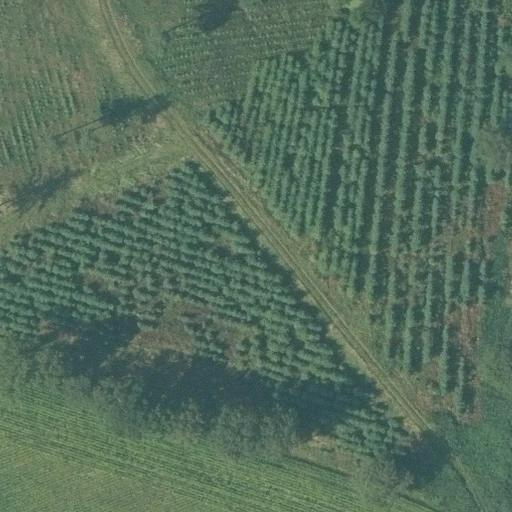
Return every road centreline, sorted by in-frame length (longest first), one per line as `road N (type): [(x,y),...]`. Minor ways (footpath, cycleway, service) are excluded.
road 1 (track): [(189,140),(465,477),(484,511)]
road 2 (track): [(0,223),(189,140),(111,26),(104,0)]
